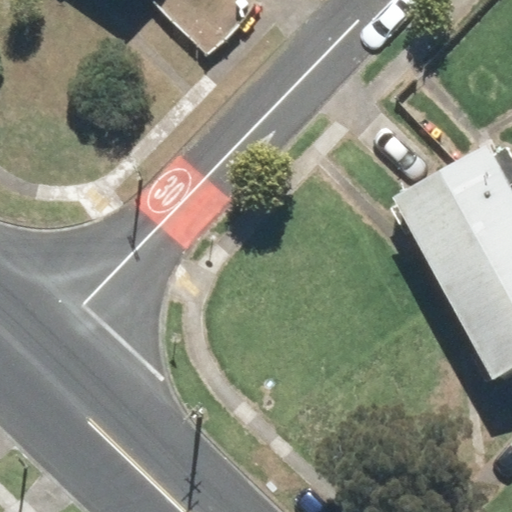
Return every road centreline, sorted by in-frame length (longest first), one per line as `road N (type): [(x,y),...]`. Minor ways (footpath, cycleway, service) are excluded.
road 1 (residential): [(378,0),(26,369)]
road 2 (secondary): [(178,511),(26,369)]
